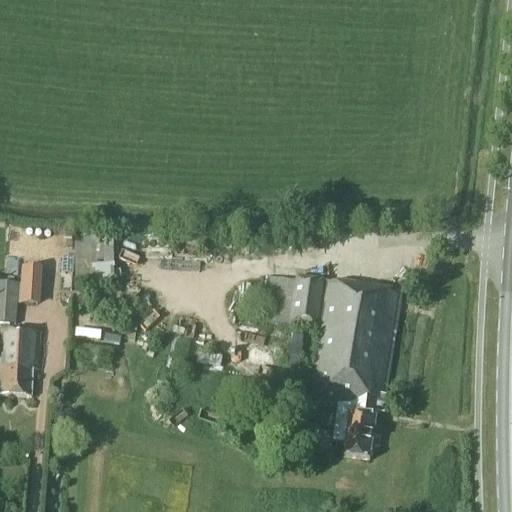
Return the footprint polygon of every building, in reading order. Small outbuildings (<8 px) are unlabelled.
[(115,269),(122,269),(121,235),(79,236),(81,286),(116,284),(115,269)] [(295,283),(264,279),(262,297),(269,298),(265,323),(320,332),(309,405),(312,405),(310,419),(318,420),(320,407),(338,409),(333,443),(345,445),(344,459),(369,462),(376,414),(382,415),(400,296),(295,280),(295,283)] [(0,324),(16,326),(19,295),(20,287),(0,284),(0,324)] [(40,335),(2,332),(0,360),(0,397),(30,399),(31,371),(37,371),(40,335)] [(303,339),(292,337),(287,375),(298,377),(303,339)]
